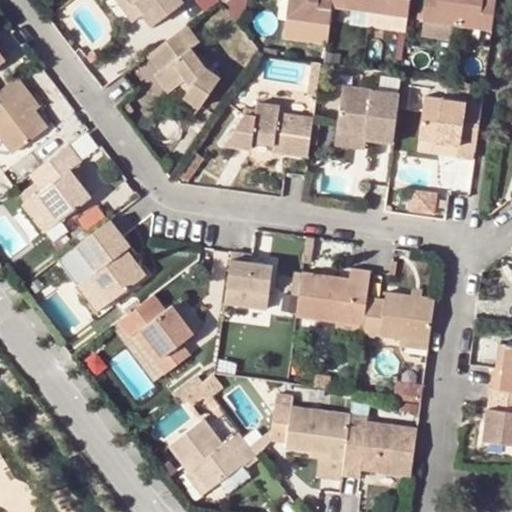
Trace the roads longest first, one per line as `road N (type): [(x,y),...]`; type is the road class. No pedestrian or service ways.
road 1 (residential): [(441,511),(473,247),(201,207),(143,150),(25,0)]
road 2 (residential): [(0,295),(164,511)]
